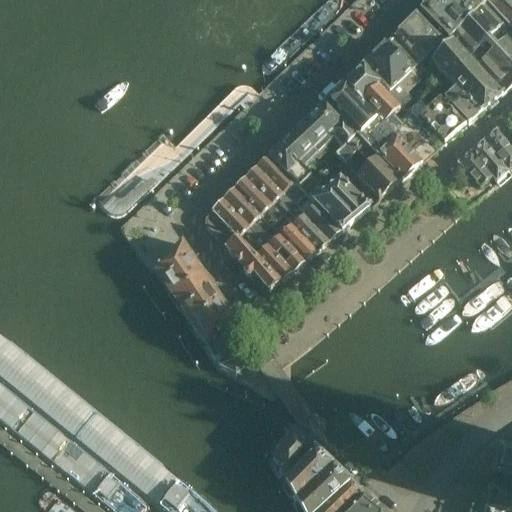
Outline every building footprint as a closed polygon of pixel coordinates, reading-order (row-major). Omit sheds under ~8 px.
[(340,0),(348,9),(357,0),(340,0)] [(503,99),(511,91),(511,32),(480,0),(434,0),(420,14),(448,42),(480,76),(503,99)] [(511,0),(480,0),(511,32),(511,0)] [(420,14),(394,40),(419,66),(429,57),(435,63),(443,55),(439,52),(442,48),(448,42),(420,14)] [(394,40),(364,68),(363,69),(388,96),(397,87),(407,97),(421,84),(419,83),(428,75),(419,66),(394,40)] [(468,128),(503,99),(480,76),(448,42),(442,48),(439,52),(443,55),(435,63),(431,66),(456,92),(444,104),(468,128)] [(363,69),(344,88),(377,122),(384,129),(390,136),(400,128),(393,121),(402,112),(406,117),(418,107),(413,102),(412,103),(407,97),(397,87),(388,96),(363,69)] [(344,88),(326,106),(347,128),(358,140),(377,122),(344,88)] [(466,131),(440,103),(419,122),(445,149),(466,131)] [(326,106),(300,131),(296,135),(318,158),(331,147),(340,157),(358,140),(347,128),(326,106)] [(400,128),(390,136),(422,168),(424,166),(432,159),(419,146),(428,137),(415,124),(409,118),(400,128)] [(390,136),(384,129),(377,122),(358,140),(402,185),(422,168),(390,136)] [(511,151),(497,134),(484,145),(498,161),(511,174),(511,173),(511,151)] [(268,162),(295,188),(300,193),(312,182),(314,181),(307,173),(312,169),(309,166),(318,158),(296,135),(268,162)] [(428,137),(419,146),(432,159),(433,159),(442,151),(428,137)] [(337,160),(379,204),(402,185),(358,140),(340,157),(337,160)] [(484,145),(471,156),(498,185),(511,174),(498,161),(484,145)] [(498,186),(498,185),(471,156),(458,167),(460,169),(456,173),(466,184),(470,181),(480,191),(492,180),(498,186)] [(268,162),(257,173),(293,210),(294,210),(295,209),(301,203),(294,195),(291,198),(288,195),(295,188),(268,162)] [(249,181),(245,184),(281,220),(283,219),(274,209),(279,203),(282,206),(280,208),(286,216),(288,215),(293,210),(257,173),(254,176),(249,181)] [(342,235),(369,212),(340,182),(325,194),(312,182),(300,193),(310,204),(316,210),(342,235)] [(235,194),(261,221),(268,214),(271,216),(268,218),(272,223),(268,227),(270,230),(271,229),(281,220),(245,184),(243,186),(241,188),(237,192),(235,194)] [(235,194),(223,205),(258,241),(267,233),(261,225),(256,229),(254,227),(261,221),(235,194)] [(223,205),(212,216),(235,240),(238,243),(244,237),(252,247),(258,241),(223,205)] [(293,210),(288,215),(295,224),(298,221),(300,223),(291,230),(317,256),(329,246),(303,220),(299,215),(294,210),(293,210)] [(316,210),(303,220),(329,246),(342,235),(316,210)] [(206,223),(205,230),(206,231),(223,251),(235,240),(212,216),(206,223)] [(280,239),(279,240),(305,266),(317,256),(291,230),(280,239)] [(267,233),(258,241),(292,277),(293,276),(305,266),(279,240),(274,244),(266,235),(268,234),(267,233)] [(235,240),(223,251),(250,282),(253,279),(254,280),(256,282),(257,283),(258,285),(267,295),(268,297),(270,296),(272,294),(280,287),(255,260),(247,252),(238,243),(235,240)] [(258,241),(252,247),(260,256),(255,260),(280,287),(292,277),(258,241)] [(182,250),(153,274),(170,299),(203,277),(185,251),(185,250),(184,250),(183,250),(182,250)] [(203,277),(170,299),(189,327),(221,304),(203,277)] [(240,330),(221,304),(189,327),(205,351),(223,336),(227,340),(240,330)] [(237,378),(243,381),(248,376),(244,370),(245,369),(227,340),(223,336),(205,351),(219,372),(235,380),(237,378)] [(291,434),(271,461),(286,487),(316,456),(294,436),(291,434)] [(503,446),(499,446),(497,455),(497,456),(495,470),(494,469),(493,470),(492,474),(493,475),(497,476),(497,475),(511,477),(511,442),(506,447),(503,446)] [(334,472),(333,472),(316,456),(286,487),(298,506),(334,472)] [(298,506),(300,511),(325,511),(351,489),(334,472),(298,506)] [(354,511),(365,502),(351,489),(325,511),(354,511)] [(510,511),(511,504),(511,496),(494,492),(494,491),(490,490),(490,491),(488,491),(488,494),(489,494),(488,496),(489,496),(486,511),(510,511)] [(378,511),(365,502),(354,511),(378,511)]
